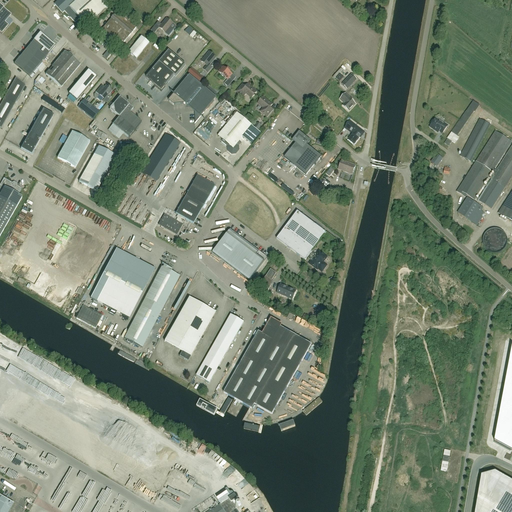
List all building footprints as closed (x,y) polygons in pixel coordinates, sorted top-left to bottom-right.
[(58,0),(54,4),(62,13),(64,11),(75,23),(79,19),(86,13),(89,16),(92,20),(109,5),(104,0),(58,0)] [(0,31),(2,33),(8,25),(5,22),(9,18),(11,15),(3,8),(4,7),(0,3),(0,31)] [(113,41),(114,41),(115,41),(115,42),(115,43),(116,43),(116,44),(117,44),(118,44),(118,43),(119,43),(119,42),(119,41),(120,40),(123,43),(136,28),(117,12),(101,31),(113,41)] [(89,16),(86,13),(79,19),(82,22),(89,16)] [(173,24),(166,19),(159,28),(168,36),(172,31),(169,29),(173,24)] [(21,56),(15,63),(30,76),(36,69),(42,62),(51,51),(52,50),(55,46),(40,33),(33,41),(21,56)] [(128,52),(136,59),(149,43),(141,37),(128,52)] [(169,51),(159,62),(146,78),(150,81),(150,82),(151,83),(152,82),(162,90),(174,75),(176,77),(186,65),(169,51)] [(61,88),(80,65),(65,52),(45,75),(61,88)] [(207,73),(212,68),(209,65),(216,57),(210,52),(201,61),(207,66),(204,70),(207,73)] [(224,84),(228,87),(233,82),(229,78),(232,74),(230,72),(231,70),(228,67),(226,69),(223,67),(219,72),(228,80),(224,84)] [(77,101),(96,77),(88,71),(69,94),(70,95),(67,97),(73,103),(76,100),(77,101)] [(352,74),(342,84),(344,86),(347,89),(349,87),(357,79),(352,74)] [(39,75),(36,79),(42,84),(45,80),(39,75)] [(186,104),(189,107),(194,111),(195,123),(195,124),(214,101),(203,91),(205,89),(190,75),(189,76),(174,94),(169,101),(174,105),(186,104)] [(0,128),(1,129),(25,86),(16,78),(0,105),(0,128)] [(251,88),(252,87),(248,84),(245,87),(242,85),(236,92),(243,97),(246,94),(252,98),(257,92),(253,89),(251,88)] [(102,86),(96,92),(104,99),(103,100),(107,103),(111,98),(108,96),(112,91),(107,87),(105,89),(102,86)] [(349,111),(355,104),(350,99),(351,98),(346,93),(340,99),(345,104),(343,106),(349,111)] [(110,109),(119,117),(123,121),(130,113),(133,109),(120,97),(110,109)] [(263,108),(260,112),(267,117),(273,110),(270,108),(272,104),(269,101),(268,102),(267,100),(263,97),(258,103),(263,108)] [(83,101),(78,107),(93,120),(96,116),(99,112),(84,100),(83,101)] [(474,101),(448,139),(444,143),(449,146),(452,142),(455,144),(459,138),(456,136),(474,111),(475,112),(479,105),(474,101)] [(474,200),(492,172),(495,174),(478,201),(491,209),(511,176),(511,146),(497,169),(495,168),(511,141),(511,105),(457,192),(465,198),(466,195),(474,200)] [(32,155),(54,115),(43,109),(21,149),(32,155)] [(128,138),(141,122),(130,113),(123,121),(119,117),(113,125),(128,138)] [(252,126),(237,113),(218,136),(228,145),(228,147),(228,151),(232,154),(236,154),(239,150),(239,146),(237,145),(252,126)] [(444,124),(436,118),(434,121),(433,121),(432,121),(431,123),(431,124),(432,125),(430,127),(438,133),(439,131),(443,134),(448,126),(444,123),(444,124)] [(470,162),(489,125),(479,120),(460,157),(470,162)] [(364,132),(363,131),(350,121),(344,128),(352,134),(348,140),(354,145),(364,132)] [(75,168),(90,142),(72,132),(57,158),(75,168)] [(306,175),(321,157),(307,145),(311,141),(299,132),(292,140),(296,143),(285,158),(306,175)] [(166,135),(142,173),(154,181),(178,143),(166,135)] [(141,155),(142,153),(133,146),(131,147),(141,155)] [(96,192),(109,169),(116,157),(99,147),(79,182),(96,192)] [(433,164),(437,166),(441,161),(443,159),(439,156),(436,158),(435,157),(431,162),(432,163),(432,164),(433,164)] [(193,166),(197,168),(201,161),(197,159),(193,166)] [(352,175),(356,166),(355,166),(342,161),(338,169),(339,169),(352,174),(352,175)] [(165,171),(171,175),(174,171),(168,167),(165,171)] [(274,174),(271,178),(281,186),(284,183),(274,174)] [(176,214),(178,215),(177,218),(178,219),(176,221),(164,215),(158,225),(177,235),(186,219),(193,224),(215,186),(197,176),(192,185),(176,214)] [(13,183),(4,178),(0,185),(0,189),(2,191),(0,195),(0,226),(4,229),(22,198),(18,195),(22,189),(16,185),(17,185),(17,184),(14,182),(13,183)] [(156,184),(154,188),(152,187),(150,192),(158,196),(163,187),(156,184)] [(511,191),(498,214),(511,222),(511,191)] [(457,213),(473,223),(481,210),(483,208),(467,197),(457,213)] [(67,198),(63,206),(73,212),(77,204),(67,198)] [(84,215),(88,211),(81,206),(77,210),(84,215)] [(277,239),(305,261),(308,258),(310,260),(311,258),(313,259),(309,264),(318,270),(318,269),(322,272),(327,265),(323,263),(327,257),(319,251),(315,255),(311,252),(326,233),(297,211),(277,239)] [(94,215),(91,220),(97,223),(100,218),(94,215)] [(220,225),(213,235),(218,239),(225,229),(220,225)] [(268,257),(230,229),(212,253),(241,275),(250,281),(268,257)] [(129,319),(155,269),(116,249),(91,299),(129,319)] [(142,348),(168,298),(179,277),(171,272),(172,270),(164,265),(164,266),(163,268),(162,267),(124,339),(142,348)] [(272,281),(277,273),(271,269),(264,279),(261,284),(268,289),(273,282),(272,281)] [(244,288),(246,286),(238,279),(236,281),(244,288)] [(288,298),(292,289),(281,284),(277,293),(288,298)] [(216,312),(189,298),(164,342),(182,351),(179,356),(188,361),(216,312)] [(102,316),(86,307),(83,306),(76,319),(96,329),(102,316)] [(221,332),(196,376),(210,383),(234,340),(244,322),(231,315),(221,332)] [(272,415),(292,380),(312,345),(280,327),(281,325),(271,320),(263,334),(259,332),(224,393),(252,409),(255,405),(272,415)] [(511,344),(511,345),(494,441),(511,451),(511,344)] [(299,371),(294,377),(298,380),(303,374),(299,371)] [(208,454),(218,461),(215,465),(221,470),(223,468),(225,470),(230,464),(212,449),(208,454)] [(445,450),(441,470),(447,472),(451,451),(445,450)] [(511,511),(511,480),(495,471),(481,475),(474,511),(511,511)] [(238,487),(242,490),(248,483),(244,479),(238,487)] [(231,498),(229,499),(232,503),(237,499),(233,492),(230,492),(227,488),(225,489),(228,494),(219,500),(221,504),(231,498)] [(0,511),(8,511),(14,503),(0,495),(0,511)] [(237,511),(229,499),(210,511),(237,511)]
